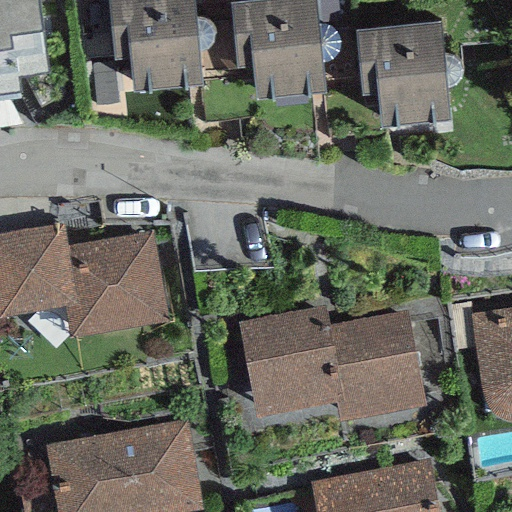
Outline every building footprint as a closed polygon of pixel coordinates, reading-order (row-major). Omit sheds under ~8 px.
[(37,0),(0,0),(0,80),(19,77),(19,68),(46,63),(37,0)] [(194,0),(107,0),(113,51),(130,49),(133,78),(201,72),(194,0)] [(315,0),(228,0),(234,56),(252,54),(255,88),(324,80),(315,0)] [(440,13),(354,22),(360,82),(377,80),(380,115),(449,107),(440,13)] [(63,219),(0,230),(0,304),(62,293),(69,330),(168,312),(152,228),(68,244),(63,219)] [(511,303),(470,310),(481,391),(485,397),(490,407),(495,413),(503,417),(511,417),(511,303)] [(317,304),(238,319),(256,411),(336,395),(343,394),(329,321),(327,315),(320,316),(317,304)] [(408,306),(329,321),(343,394),(336,395),(339,414),(426,397),(408,306)] [(134,511),(203,500),(188,416),(43,442),(46,460),(14,467),(23,511),(134,511)] [(309,479),(315,511),(441,511),(430,454),(309,479)]
